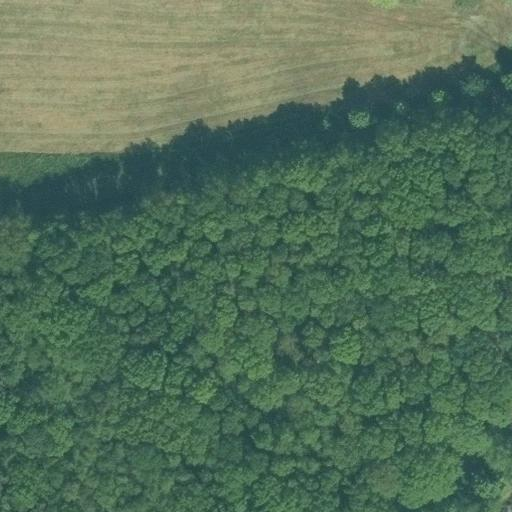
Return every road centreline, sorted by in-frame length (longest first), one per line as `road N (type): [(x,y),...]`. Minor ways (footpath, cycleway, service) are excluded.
road 1 (track): [(511,101),(0,215)]
road 2 (unclassified): [(402,511),(511,419)]
